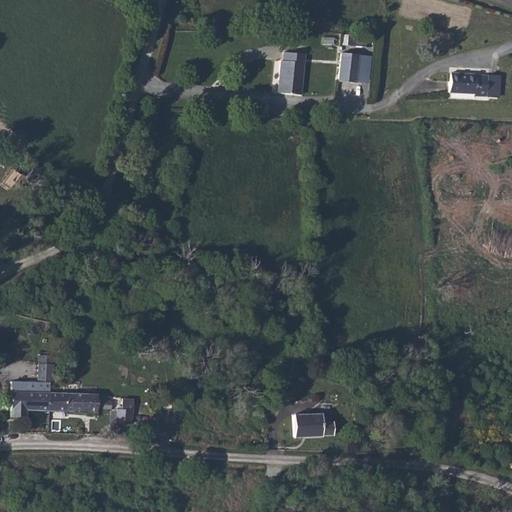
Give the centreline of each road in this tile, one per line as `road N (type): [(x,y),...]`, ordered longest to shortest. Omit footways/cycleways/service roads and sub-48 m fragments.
road 1 (unclassified): [(511,491),(449,470),(389,463),(0,446)]
road 2 (unclassified): [(140,89),(367,110),(441,65),(511,45)]
road 3 (unclassified): [(0,275),(67,248),(92,228),(140,89)]
